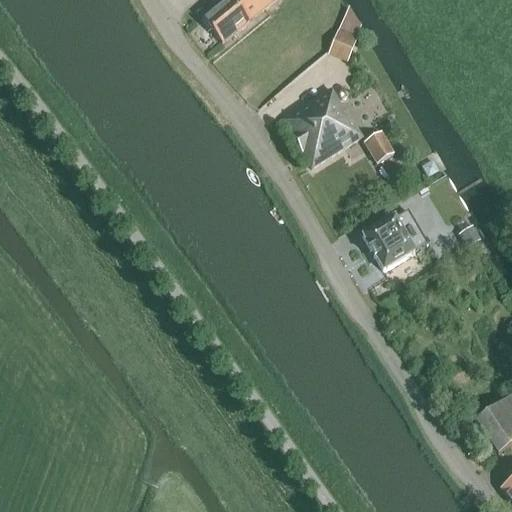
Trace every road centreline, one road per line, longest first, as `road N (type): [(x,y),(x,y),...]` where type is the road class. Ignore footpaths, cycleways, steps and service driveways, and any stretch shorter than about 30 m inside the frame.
road 1 (unclassified): [(152,0),(494,511)]
road 2 (unclassified): [(336,511),(0,64)]
